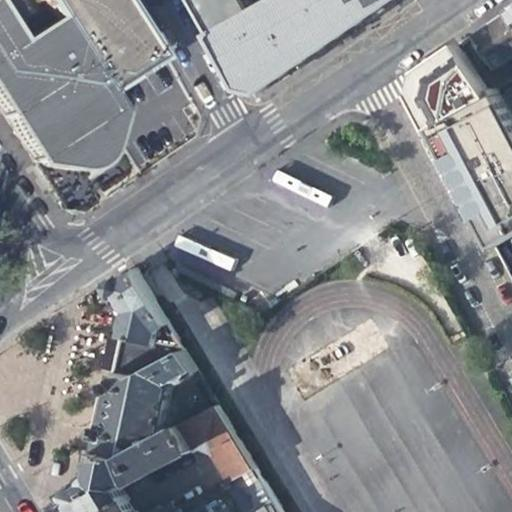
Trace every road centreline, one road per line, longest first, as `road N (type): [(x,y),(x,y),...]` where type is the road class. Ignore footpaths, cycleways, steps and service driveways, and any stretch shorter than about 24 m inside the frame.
road 1 (residential): [(367,71),(511,340)]
road 2 (residential): [(54,280),(236,151)]
road 3 (residential): [(159,0),(236,151)]
road 4 (residential): [(236,151),(367,71)]
